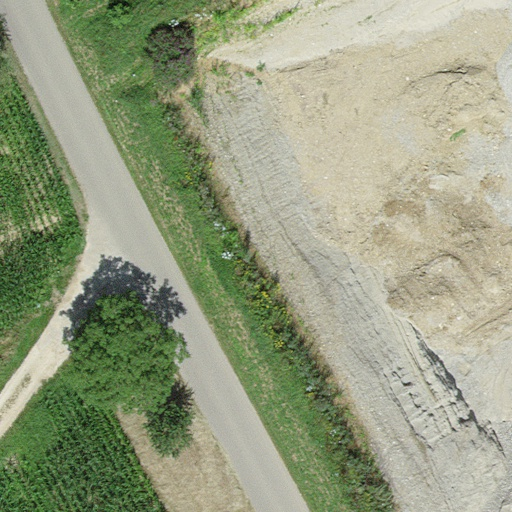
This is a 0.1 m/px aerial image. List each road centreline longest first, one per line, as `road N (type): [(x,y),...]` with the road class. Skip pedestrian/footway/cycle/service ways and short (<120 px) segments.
road 1 (unclassified): [(29,0),(292,511)]
road 2 (track): [(129,206),(78,313),(0,418)]
